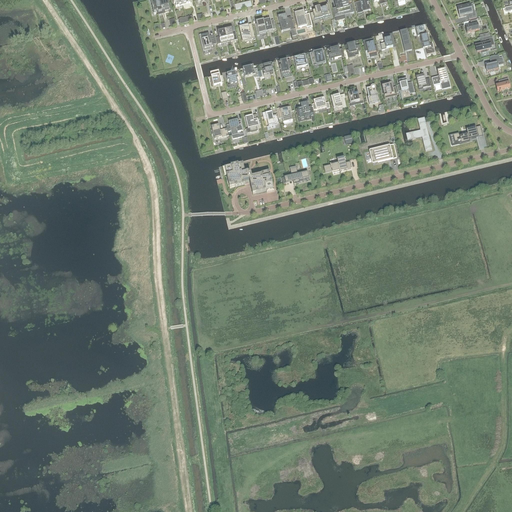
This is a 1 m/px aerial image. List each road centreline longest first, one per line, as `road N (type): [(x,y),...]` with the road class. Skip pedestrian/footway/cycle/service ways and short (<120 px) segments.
road 1 (residential): [(460,54),(210,116),(188,28)]
road 2 (residential): [(511,147),(241,213)]
road 3 (track): [(511,284),(294,333)]
road 4 (track): [(511,328),(503,345),(503,446),(459,511)]
road 5 (track): [(189,511),(164,329)]
road 6 (track): [(164,329),(152,183),(139,150)]
